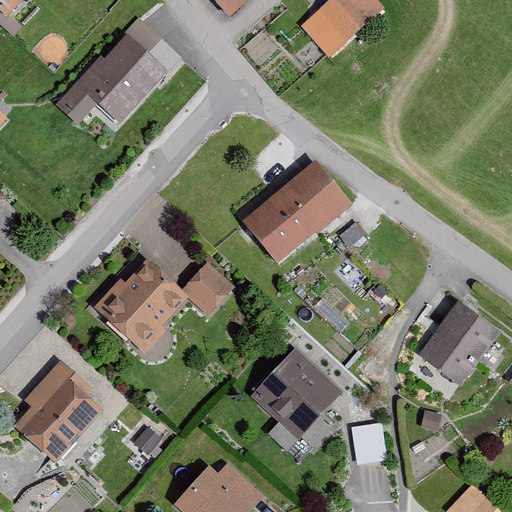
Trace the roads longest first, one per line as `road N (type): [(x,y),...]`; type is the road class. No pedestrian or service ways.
road 1 (residential): [(238,80),(0,343)]
road 2 (residential): [(238,80),(511,282)]
